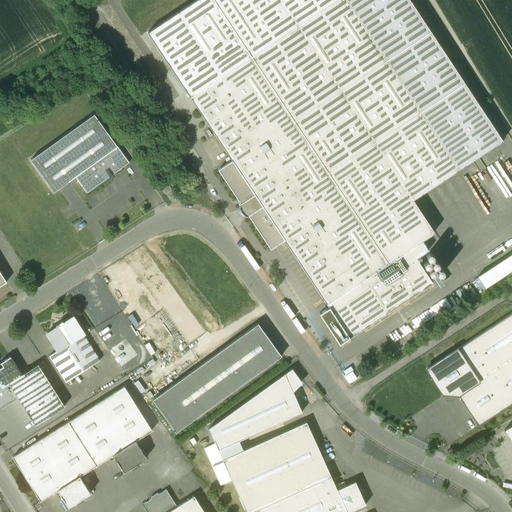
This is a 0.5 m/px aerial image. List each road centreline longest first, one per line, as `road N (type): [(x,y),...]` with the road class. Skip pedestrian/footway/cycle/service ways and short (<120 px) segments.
road 1 (unclassified): [(502,511),(487,494),(380,437),(344,403),(226,242),(200,221),(174,218),(142,232),(0,321)]
road 2 (track): [(344,403),(511,291)]
road 3 (track): [(431,0),(511,133)]
